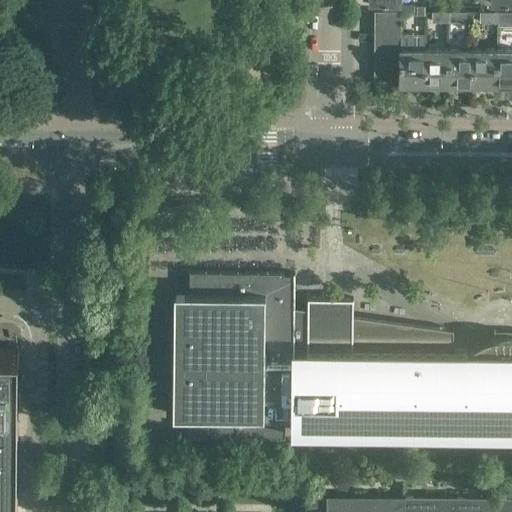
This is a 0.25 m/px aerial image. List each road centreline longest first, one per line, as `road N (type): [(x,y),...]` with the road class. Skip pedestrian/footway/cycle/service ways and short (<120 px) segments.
road 1 (residential): [(69,511),(70,151)]
road 2 (secondary): [(70,151),(335,155)]
road 3 (secondary): [(335,155),(511,156)]
road 4 (residential): [(335,155),(331,0)]
road 5 (residential): [(70,151),(69,0)]
